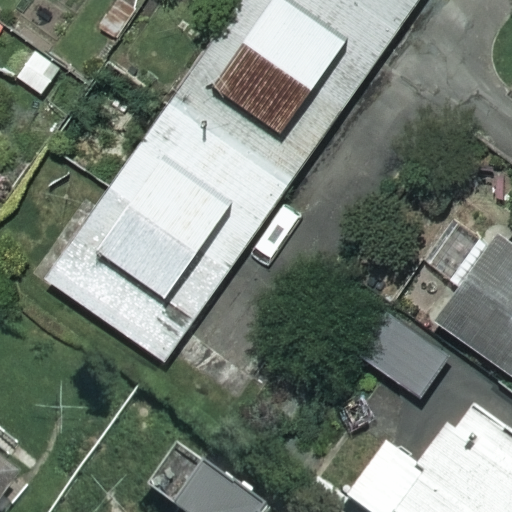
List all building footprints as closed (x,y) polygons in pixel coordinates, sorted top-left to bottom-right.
[(404,25),(368,0),(234,0),(166,96),(291,185),(404,25)] [(368,0),(404,25),(422,0),(368,0)] [(291,185),(166,96),(38,276),(165,366),(171,357),(193,372),(209,350),(193,339),(241,273),(231,266),(255,232),(269,242),(283,222),(271,213),(291,185)] [(433,330),(511,379),(511,241),(495,231),(433,330)] [(353,511),(511,511),(511,438),(474,412),(425,483),(384,455),(348,508),(353,511)] [(6,471),(22,451),(0,432),(0,511),(1,511),(24,485),(6,471)] [(268,511),(218,477),(193,511),(268,511)]
